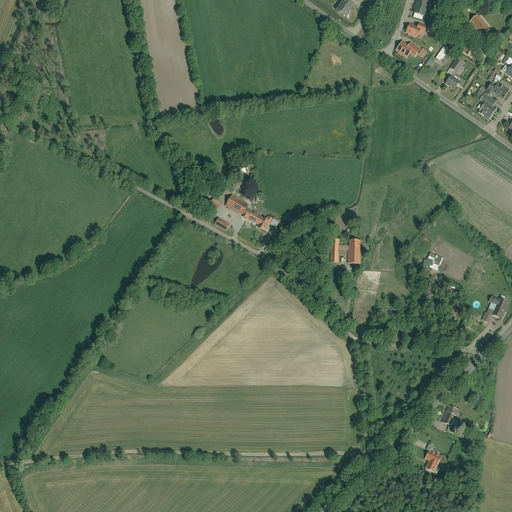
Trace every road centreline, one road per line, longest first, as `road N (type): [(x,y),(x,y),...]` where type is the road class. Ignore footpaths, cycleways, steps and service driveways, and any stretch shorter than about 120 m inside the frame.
road 1 (residential): [(356,340),(261,255),(0,113)]
road 2 (track): [(132,0),(156,132),(182,172),(185,214)]
road 3 (track): [(94,360),(185,214)]
road 4 (tertiary): [(369,468),(484,354)]
road 5 (residential): [(484,354),(356,340)]
road 6 (residential): [(369,468),(356,340)]
road 7 (residential): [(489,131),(385,59)]
